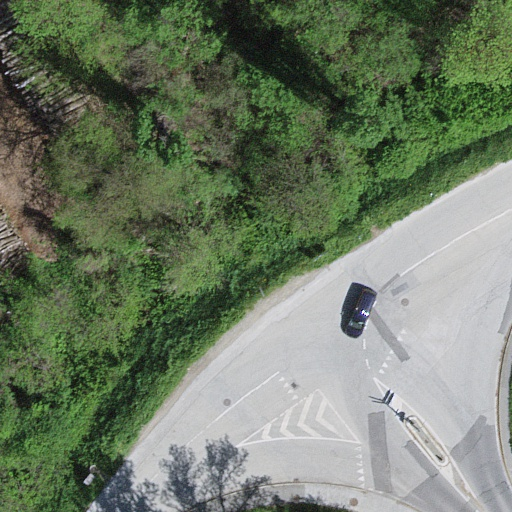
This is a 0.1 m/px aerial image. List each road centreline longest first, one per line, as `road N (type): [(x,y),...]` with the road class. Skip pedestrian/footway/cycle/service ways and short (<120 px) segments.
road 1 (tertiary): [(479,511),(382,389),(365,356),(363,329),(386,287),(511,209)]
road 2 (track): [(363,329),(216,427),(128,511)]
